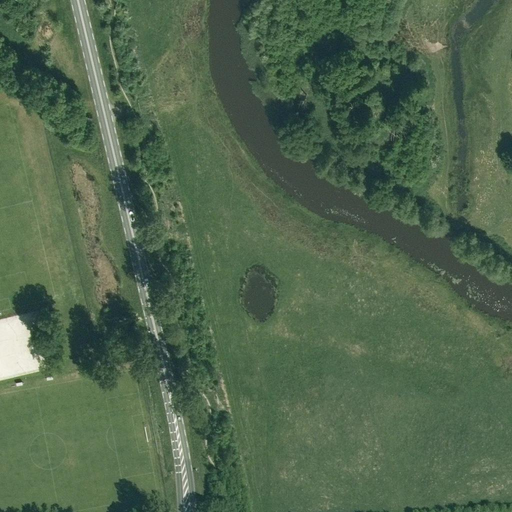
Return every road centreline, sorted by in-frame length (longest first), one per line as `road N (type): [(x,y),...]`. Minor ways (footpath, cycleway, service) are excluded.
road 1 (primary): [(166,381),(77,0)]
road 2 (primary): [(192,511),(166,381)]
road 3 (primary): [(166,381),(180,511)]
